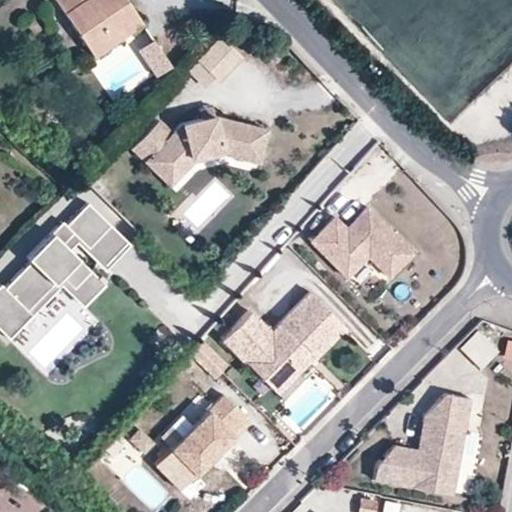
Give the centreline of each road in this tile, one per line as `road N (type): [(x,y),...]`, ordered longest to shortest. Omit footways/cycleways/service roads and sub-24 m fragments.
road 1 (residential): [(252,511),(494,273)]
road 2 (residential): [(495,194),(414,145),(274,0)]
